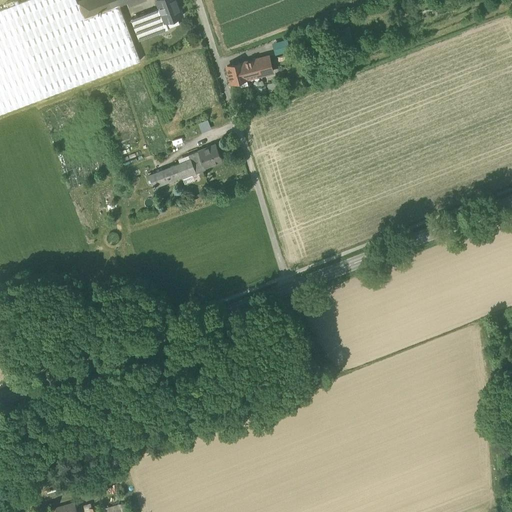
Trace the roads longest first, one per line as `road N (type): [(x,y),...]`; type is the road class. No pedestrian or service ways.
road 1 (secondary): [(0,401),(287,286)]
road 2 (residential): [(198,0),(287,286)]
road 3 (secondary): [(287,286),(511,201)]
